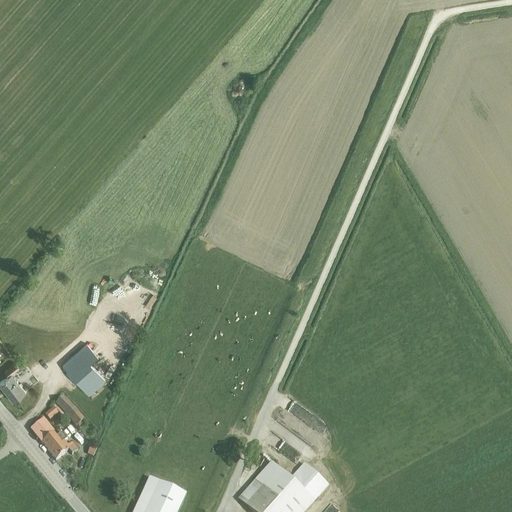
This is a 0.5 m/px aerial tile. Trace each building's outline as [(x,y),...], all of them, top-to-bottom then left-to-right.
[(97,357),(86,345),(63,365),(89,395),(104,381),(89,364),(97,357)] [(0,383),(0,385),(13,402),(25,392),(11,374),(18,368),(10,358),(5,362),(10,368),(5,372),(8,377),(0,383)] [(63,399),(54,406),(70,423),(75,429),(83,422),(78,417),(63,399)] [(307,445),(314,435),(289,416),(281,425),(307,445)] [(56,439),(46,425),(43,421),(30,431),(55,462),(64,454),(68,452),(74,447),(72,445),(67,449),(64,444),(67,442),(62,435),(56,439)] [(275,451),(294,466),(301,456),(282,442),(275,451)] [(74,447),(68,452),(71,456),(77,451),(74,447)] [(97,450),(92,448),(92,447),(88,456),(90,457),(93,458),(97,450)] [(273,458),(239,498),(256,511),(303,511),(327,485),(302,463),(292,475),(273,458)] [(179,511),(187,492),(157,482),(146,511),(179,511)]
